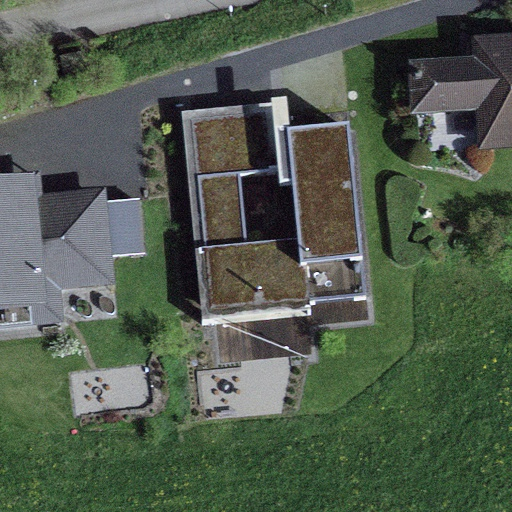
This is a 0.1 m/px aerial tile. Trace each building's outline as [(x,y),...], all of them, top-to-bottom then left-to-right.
[(511,37),(472,40),(473,59),(408,62),(410,117),(418,117),(420,145),(477,142),(477,152),(511,150),(511,37)] [(84,72),(81,56),(56,61),(60,78),(84,72)] [(311,358),(308,325),(290,134),(287,103),(181,113),(201,324),(213,323),(217,367),(311,358)] [(351,129),(290,134),(308,325),(369,319),(351,129)] [(0,330),(64,324),(61,292),(115,287),(112,260),(145,257),(140,199),(107,202),(106,190),(42,196),(40,180),(0,183),(0,330)]
